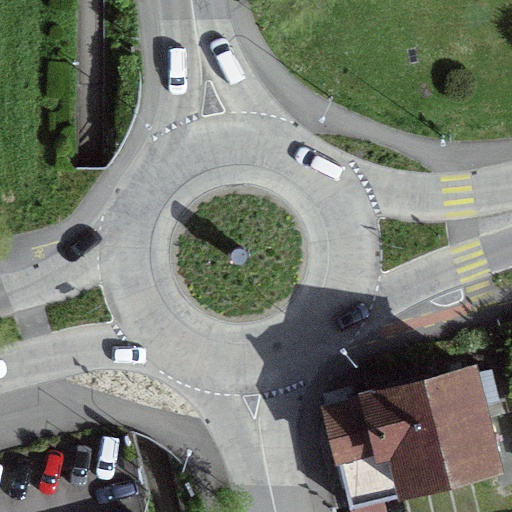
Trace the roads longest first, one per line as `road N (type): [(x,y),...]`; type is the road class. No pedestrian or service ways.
road 1 (primary): [(342,307),(511,239)]
road 2 (primary): [(511,194),(335,190)]
road 3 (primary): [(0,369),(162,339)]
road 4 (residential): [(248,368),(276,511)]
road 5 (primary): [(126,232),(65,276),(0,298)]
road 6 (tertiary): [(194,0),(213,142)]
road 7 (primary): [(335,190),(307,161),(272,143),(213,142)]
road 8 (primary): [(213,142),(156,174),(126,232)]
road 9 (primary): [(342,307),(354,247),(335,190)]
